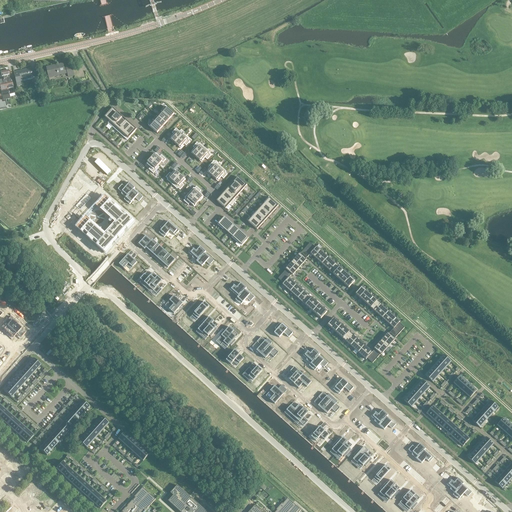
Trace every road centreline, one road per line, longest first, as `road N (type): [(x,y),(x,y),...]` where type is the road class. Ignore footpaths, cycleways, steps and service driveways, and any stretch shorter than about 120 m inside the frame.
road 1 (track): [(95,142),(46,219),(46,232),(81,271),(83,290),(109,295),(352,511)]
road 2 (track): [(511,410),(166,100),(109,99)]
road 3 (unknown): [(231,511),(232,471),(217,444),(180,427),(171,431),(169,413),(142,397),(130,369),(105,372),(101,341),(73,342),(62,313),(0,278)]
road 4 (tertiary): [(0,62),(131,32),(217,0)]
road 5 (tertiary): [(507,510),(370,388)]
road 6 (residential): [(127,241),(249,333)]
road 7 (residential): [(249,333),(246,348),(331,423),(343,417)]
road 8 (residential): [(129,171),(157,139),(216,194),(211,201)]
road 9 (residential): [(343,417),(426,492),(429,511)]
